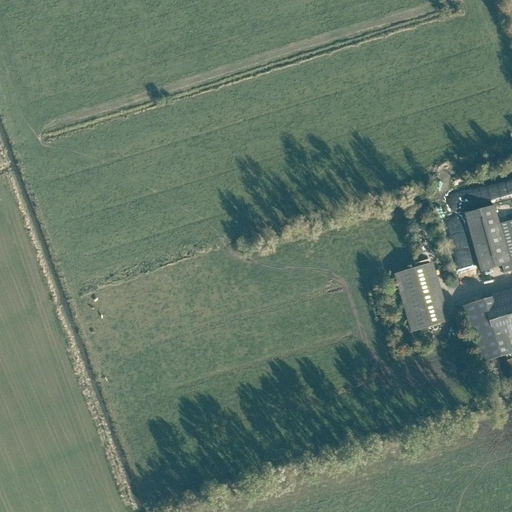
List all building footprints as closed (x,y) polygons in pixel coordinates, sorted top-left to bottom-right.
[(495,221),(491,207),(461,215),(475,272),(505,264),(495,221)] [(511,218),(495,221),(505,264),(511,261),(511,218)] [(426,246),(432,242),(426,234),(420,239),(426,246)] [(445,322),(429,265),(391,275),(407,333),(445,322)] [(511,291),(458,307),(474,367),(509,357),(505,342),(511,340),(511,291)]
